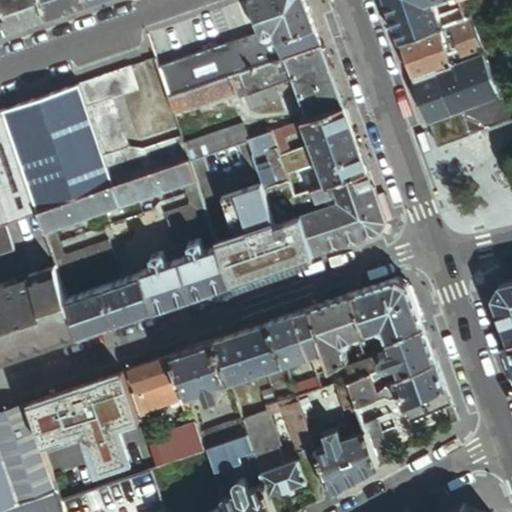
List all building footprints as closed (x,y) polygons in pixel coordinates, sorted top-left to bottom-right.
[(0,0),(0,30),(9,28),(0,0)] [(0,0),(9,28),(49,14),(43,0),(0,0)] [(43,0),(49,14),(88,1),(88,0),(43,0)] [(276,61),(286,57),(322,45),(306,0),(249,0),(262,35),(263,36),(264,37),(265,38),(266,38),(268,39),(269,38),(270,38),(271,38),(272,37),(273,37),(273,36),(274,35),(275,34),(275,33),(275,32),(275,31),(281,46),(274,49),(273,49),(273,50),(272,51),(271,52),(271,53),(271,54),(271,55),(271,56),(272,57),(272,58),(273,58),(273,59),(274,60),(275,60),(276,61)] [(384,0),(400,42),(443,26),(444,26),(441,16),(438,5),(443,4),(441,0),(384,0)] [(459,20),(465,18),(459,0),(445,0),(447,4),(454,12),(457,21),(459,20)] [(469,16),(476,14),(470,0),(459,0),(465,18),(469,16)] [(441,16),(444,26),(457,21),(454,12),(441,16)] [(476,35),(469,16),(465,18),(459,20),(466,39),(476,35)] [(444,26),(443,26),(450,45),(466,39),(459,20),(457,21),(444,26)] [(450,45),(443,26),(400,42),(413,80),(457,64),(450,45)] [(457,64),(483,54),(476,35),(466,39),(450,45),(457,64)] [(322,45),(286,57),(293,80),(308,119),(345,107),(322,45)] [(183,70),(189,90),(228,77),(234,75),(240,73),(258,67),(255,59),(251,47),(183,70)] [(169,96),(189,90),(183,70),(176,51),(156,58),(169,96)] [(255,59),(258,67),(276,61),(275,60),(274,60),(273,59),(273,58),(272,58),(272,57),(271,56),(271,55),(271,54),(255,59)] [(430,123),(500,98),(483,54),(457,64),(413,80),(430,123)] [(258,67),(240,73),(247,95),(251,94),(254,100),(278,92),(275,86),(293,80),(286,57),(276,61),(258,67)] [(113,185),(190,159),(185,143),(183,136),(144,149),(129,147),(113,99),(138,90),(130,66),(79,84),(113,185)] [(240,73),(234,75),(240,97),(244,96),(249,109),(256,107),(254,100),(251,94),(247,95),(240,73)] [(228,77),(189,90),(169,96),(175,112),(234,93),(228,77)] [(37,211),(113,185),(79,84),(3,110),(37,211)] [(280,99),(278,92),(254,100),(256,107),(280,99)] [(508,120),(500,101),(500,98),(430,123),(438,146),(508,120)] [(511,104),(500,101),(508,120),(511,118),(511,104)] [(369,171),(345,107),(308,119),(304,120),(307,130),(312,143),(292,150),(290,151),(297,172),(320,164),(327,185),(369,171)] [(6,222),(37,211),(3,110),(0,110),(0,223),(0,224),(6,222)] [(292,150),(287,136),(307,130),(304,120),(273,131),(278,145),(281,154),(290,151),(292,150)] [(190,159),(250,139),(244,123),(185,143),(190,159)] [(278,145),(273,131),(250,139),(254,153),(278,145)] [(254,153),(250,139),(190,159),(198,181),(219,243),(231,239),(258,229),(278,222),(259,167),(254,153)] [(297,172),(290,151),(281,154),(283,159),(285,166),(288,175),(297,172)] [(198,181),(190,159),(113,185),(120,206),(186,185),(197,181),(198,181)] [(283,159),(259,167),(278,222),(301,214),(338,202),(336,195),(316,202),(289,212),(274,170),(285,166),(283,159)] [(316,202),(312,190),(296,196),(288,175),(285,166),(274,170),(289,212),(316,202)] [(387,220),(369,171),(327,185),(312,190),(316,202),(336,195),(338,202),(301,214),(315,253),(382,230),(387,220)] [(218,243),(197,181),(186,185),(191,201),(189,204),(164,212),(175,240),(203,230),(209,246),(218,243)] [(120,206),(113,185),(37,211),(44,232),(54,228),(120,206)] [(271,268),(315,253),(301,214),(278,222),(258,229),(271,268)] [(14,248),(6,222),(0,224),(9,250),(14,248)] [(0,252),(9,250),(0,224),(0,223),(0,252)] [(63,253),(54,228),(44,232),(55,263),(63,287),(119,268),(110,241),(68,255),(63,253)] [(231,239),(244,277),(271,268),(258,229),(231,239)] [(155,308),(232,282),(219,243),(218,243),(209,246),(204,248),(200,237),(199,237),(189,240),(188,242),(192,252),(168,259),(165,250),(163,249),(153,252),(152,254),(156,264),(142,269),(143,272),(155,308)] [(232,282),(244,277),(231,239),(219,243),(232,282)] [(41,347),(79,334),(67,297),(63,287),(55,263),(18,276),(41,347)] [(79,334),(155,308),(143,272),(67,297),(79,334)] [(0,361),(41,347),(18,276),(0,281),(0,361)] [(353,293),(367,333),(377,330),(385,333),(388,342),(425,325),(410,284),(397,278),(353,293)] [(511,280),(500,284),(493,297),(509,341),(511,340),(511,280)] [(353,338),(358,336),(367,333),(353,293),(296,312),(311,355),(326,350),(332,365),(348,359),(343,345),(344,345),(345,346),(346,346),(347,346),(348,346),(349,346),(350,346),(351,345),(352,344),(353,343),(353,342),(353,341),(353,340),(353,338)] [(286,363),(311,355),(296,312),(270,321),(286,363)] [(232,381),(286,363),(270,321),(217,340),(232,381)] [(438,361),(425,325),(388,342),(393,354),(387,356),(385,350),(381,352),(383,359),(383,361),(384,363),(385,364),(387,365),(389,366),(396,363),(402,376),(438,361)] [(361,345),(358,336),(353,338),(353,340),(356,347),(361,345)] [(217,340),(174,354),(189,395),(206,390),(210,401),(213,403),(215,404),(217,404),(219,403),(221,401),(222,398),(218,386),(232,381),(217,340)] [(352,355),(349,346),(348,346),(347,346),(346,346),(345,346),(344,345),(343,345),(348,359),(352,355)] [(326,350),(311,355),(316,371),(332,365),(326,350)] [(383,359),(381,352),(361,360),(362,362),(366,375),(389,366),(387,365),(385,364),(384,363),(383,361),(383,359)] [(174,354),(131,369),(138,390),(146,413),(189,398),(189,395),(174,354)] [(448,389),(438,361),(402,376),(396,379),(401,395),(405,406),(448,389)] [(354,380),(366,375),(362,362),(352,365),(350,369),(354,380)] [(396,363),(389,366),(366,375),(354,380),(349,382),(357,404),(358,406),(359,406),(386,395),(395,398),(401,395),(396,379),(402,376),(396,363)] [(349,382),(354,380),(350,369),(345,371),(349,382)] [(120,422),(141,415),(126,371),(29,404),(43,445),(68,436),(67,431),(89,423),(90,426),(87,433),(94,436),(104,467),(132,458),(120,422)] [(322,388),(337,383),(334,375),(328,372),(318,376),(322,388)] [(357,404),(349,382),(344,384),(340,372),(334,375),(337,383),(339,388),(346,408),(357,404)] [(317,390),(322,388),(318,376),(294,385),(298,396),(317,390)] [(319,396),(339,388),(337,383),(322,388),(317,390),(319,396)] [(452,404),(453,403),(448,389),(405,406),(412,423),(448,406),(452,404)] [(317,448),(299,400),(282,406),(300,458),(302,458),(310,480),(309,481),(316,501),(333,491),(317,448)] [(0,448),(19,503),(58,489),(43,445),(29,404),(0,413),(0,448)] [(358,406),(357,404),(346,408),(351,420),(362,416),(359,406),(358,406)] [(249,432),(257,455),(275,449),(262,413),(245,419),(246,422),(249,432)] [(244,418),(201,432),(202,435),(203,437),(246,422),(245,419),(244,418)] [(379,465),(392,458),(378,418),(364,423),(366,430),(379,465)] [(249,432),(246,422),(203,437),(206,446),(217,443),(238,435),(249,432)] [(379,465),(366,430),(345,438),(341,427),(324,433),(328,444),(317,448),(333,491),(379,465)] [(238,435),(239,439),(251,472),(252,472),(262,469),(257,455),(249,432),(238,435)] [(158,466),(207,449),(206,446),(203,437),(202,435),(153,452),(155,457),(158,466)] [(239,439),(238,435),(217,443),(218,445),(224,446),(235,442),(239,439)] [(217,443),(206,446),(207,449),(220,487),(231,483),(218,445),(217,443)] [(0,509),(19,503),(0,448),(0,509)] [(262,469),(263,471),(280,465),(275,449),(257,455),(262,469)] [(270,494),(309,481),(310,480),(302,458),(300,458),(286,463),(280,465),(263,471),(266,482),(270,494)] [(257,485),(266,482),(263,471),(262,469),(252,472),(257,485)] [(108,511),(159,495),(151,470),(88,491),(95,511),(108,511)] [(252,472),(251,472),(244,476),(245,476),(246,477),(247,478),(248,479),(251,487),(257,485),(252,472)] [(276,511),(270,494),(266,482),(257,485),(251,487),(248,479),(247,478),(246,477),(245,476),(244,476),(243,476),(241,476),(239,477),(237,478),(236,481),(236,483),(239,492),(223,497),(226,503),(228,511),(276,511)] [(65,511),(62,499),(58,489),(19,503),(0,509),(0,511),(65,511)] [(95,511),(88,491),(62,499),(65,511),(95,511)] [(228,511),(226,503),(215,509),(209,511),(228,511)] [(449,511),(488,511),(465,503),(449,511)]
